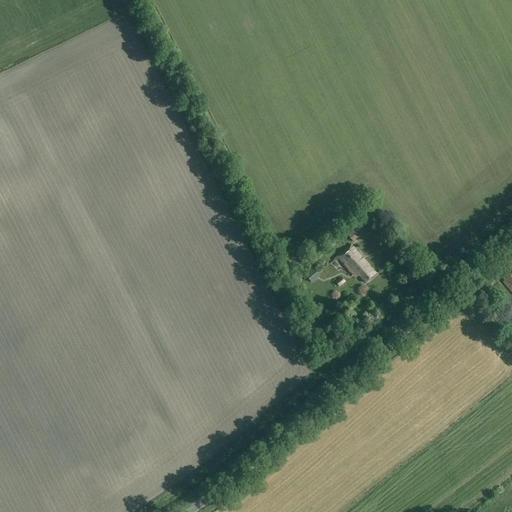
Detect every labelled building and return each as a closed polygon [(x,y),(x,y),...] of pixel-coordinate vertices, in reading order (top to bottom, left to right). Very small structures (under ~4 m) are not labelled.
[(346,234),(353,241),(365,230),(358,222),(346,234)] [(375,274),(351,246),(338,258),(352,274),(354,272),(364,283),(375,274)] [(318,276),(313,270),(305,276),(311,282),(318,276)] [(511,273),(503,282),(511,292),(511,273)] [(335,282),(339,287),(345,283),(341,277),(335,282)]
